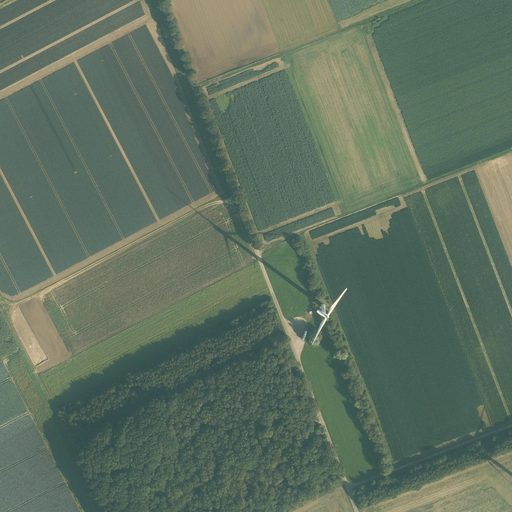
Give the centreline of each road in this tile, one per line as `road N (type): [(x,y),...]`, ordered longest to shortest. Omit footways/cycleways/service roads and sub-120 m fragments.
road 1 (track): [(159,0),(356,511)]
road 2 (track): [(255,249),(511,150)]
road 3 (track): [(233,191),(15,305),(0,295)]
road 4 (track): [(422,0),(193,88)]
road 5 (track): [(138,511),(319,417)]
road 6 (track): [(511,425),(347,487)]
